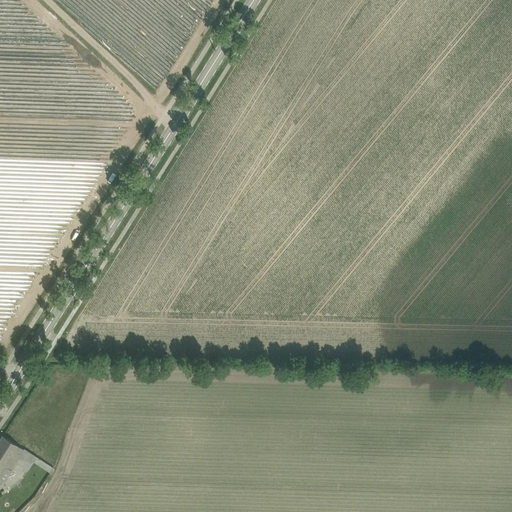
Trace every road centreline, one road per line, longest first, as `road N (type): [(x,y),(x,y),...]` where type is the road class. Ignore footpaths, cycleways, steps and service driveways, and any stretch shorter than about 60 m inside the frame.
road 1 (secondary): [(0,402),(254,0)]
road 2 (track): [(175,123),(45,0)]
